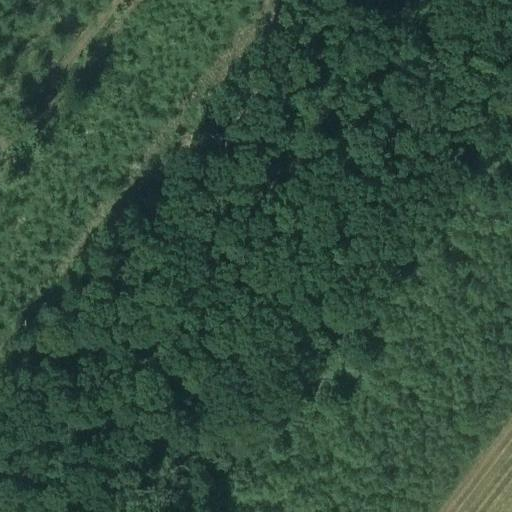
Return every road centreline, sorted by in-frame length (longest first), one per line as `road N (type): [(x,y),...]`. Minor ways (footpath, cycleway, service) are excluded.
road 1 (track): [(181,511),(511,90)]
road 2 (track): [(227,0),(137,79),(0,230)]
road 3 (track): [(114,0),(0,147)]
